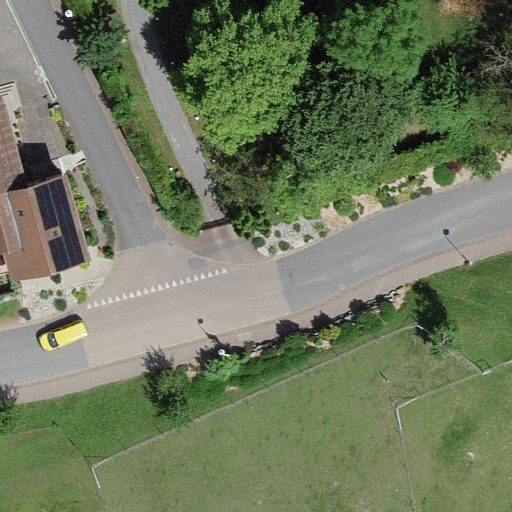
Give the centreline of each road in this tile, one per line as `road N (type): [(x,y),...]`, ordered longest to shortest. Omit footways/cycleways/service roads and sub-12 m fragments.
road 1 (unclassified): [(35,0),(186,320)]
road 2 (tertiary): [(511,200),(252,303),(186,320)]
road 3 (tertiary): [(186,320),(0,363)]
